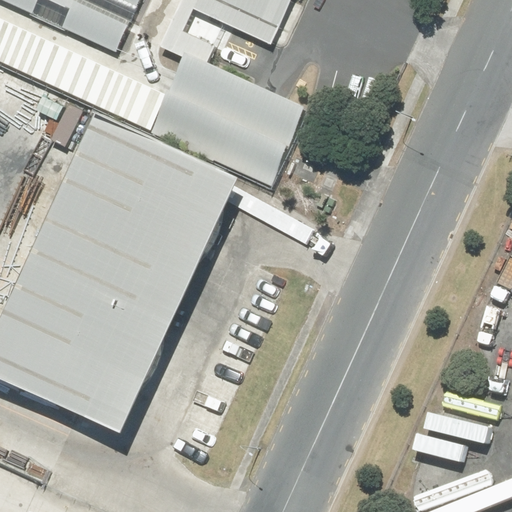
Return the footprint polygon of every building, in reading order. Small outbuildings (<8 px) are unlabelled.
[(134,23),(83,0),(4,0),(37,15),(43,0),(47,0),(72,11),(64,27),(120,53),(134,23)] [(186,0),(185,3),(275,45),(295,0),(186,0)] [(0,51),(160,125),(174,95),(0,14),(0,51)] [(269,88),(193,53),(174,95),(160,125),(157,131),(279,187),(315,109),(269,88)] [(257,186),(108,117),(0,350),(0,377),(138,442),(257,186)]
